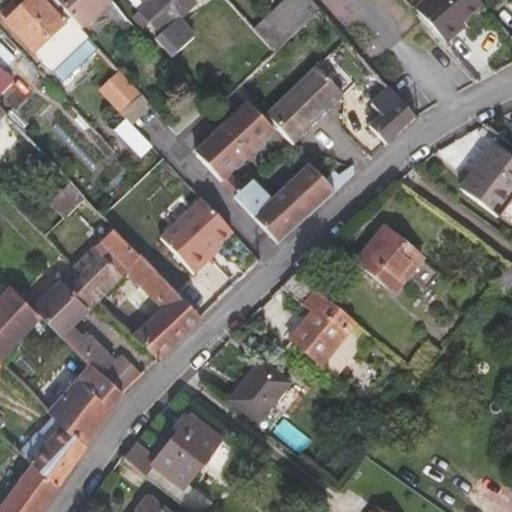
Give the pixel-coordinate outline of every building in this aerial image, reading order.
[(27,0),(28,1),(20,8),(13,1),(0,12),(0,16),(5,22),(4,23),(33,54),(34,53),(64,24),(41,0),(27,0)] [(52,0),(70,19),(80,30),(111,3),(108,0),(52,0)] [(128,0),(161,36),(157,40),(171,54),(189,37),(176,23),(195,4),(191,0),(128,0)] [(285,0),(254,31),(274,53),(320,10),(310,0),(285,0)] [(424,0),(414,10),(445,44),(460,31),(457,28),(463,23),(482,6),(476,0),(424,0)] [(92,44),(80,30),(70,19),(64,24),(34,53),(57,77),(92,44)] [(465,26),(463,23),(457,28),(460,31),(465,26)] [(343,99),(343,97),(356,85),(330,55),(315,69),(317,70),(265,117),(262,120),(274,132),(277,130),(291,146),(343,99)] [(99,90),(122,114),(140,96),(118,72),(99,90)] [(368,127),(385,146),(386,145),(415,118),(389,89),(388,88),(370,103),(377,111),(370,118),(374,122),(368,127)] [(126,120),(132,126),(151,108),(140,96),(122,114),(121,115),(126,120)] [(176,134),(206,107),(196,96),(166,124),(176,134)] [(274,132),(262,120),(247,105),(194,154),(221,182),(230,174),(274,132)] [(126,120),(114,131),(140,158),(152,147),(132,126),(126,120)] [(511,199),(511,162),(490,146),(459,188),(499,218),(511,199)] [(338,175),(345,182),(354,175),(353,166),(352,165),(338,175)] [(235,197),(278,243),(334,193),(323,181),(309,166),(271,201),(251,182),(244,189),(235,197)] [(323,181),(334,193),(345,182),(338,175),(334,171),(323,181)] [(221,182),(235,197),(244,189),(230,174),(221,182)] [(65,220),(86,198),(71,182),(49,203),(65,220)] [(232,233),(201,200),(161,238),(194,274),(210,259),(207,256),(232,233)] [(59,279),(89,310),(99,300),(127,273),(160,307),(177,291),(114,227),(72,265),(59,279)] [(383,228),(355,262),(394,295),(422,260),(383,228)] [(355,324),(295,275),(280,289),(311,313),(287,342),(319,368),(355,324)] [(89,364),(122,393),(123,391),(142,373),(121,353),(117,358),(116,359),(115,360),(89,335),(85,339),(72,326),(89,310),(59,279),(41,296),(31,306),(41,316),(89,364)] [(10,284),(0,294),(0,360),(12,348),(41,316),(31,306),(10,284)] [(134,332),(160,356),(201,316),(186,301),(177,291),(160,307),(134,332)] [(408,366),(423,379),(441,354),(425,343),(408,366)] [(423,379),(421,381),(432,390),(454,360),(443,351),(441,354),(423,379)] [(289,384),(260,361),(229,401),(258,423),(289,384)] [(0,380),(8,370),(1,363),(0,363),(0,380)] [(113,406),(122,393),(89,364),(79,375),(113,406)] [(66,429),(86,445),(113,406),(79,375),(77,377),(47,410),(52,415),(66,429)] [(165,445),(157,456),(151,463),(182,487),(221,437),(190,413),(177,430),(165,445)] [(35,461),(59,484),(86,445),(66,429),(52,415),(22,449),(34,460),(35,461)] [(165,445),(177,430),(169,424),(157,439),(165,445)] [(157,456),(136,439),(123,455),(145,471),(151,463),(157,456)] [(0,511),(38,511),(59,484),(35,461),(34,460),(19,480),(9,494),(0,506),(0,511)] [(171,511),(150,495),(149,496),(147,494),(135,509),(137,511),(136,511),(171,511)] [(421,511),(439,511),(428,503),(421,511)]
